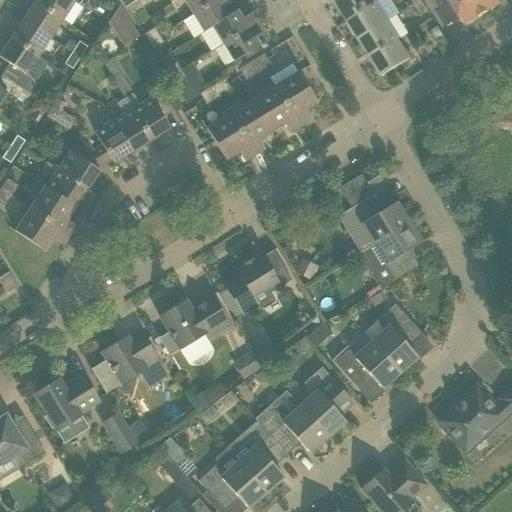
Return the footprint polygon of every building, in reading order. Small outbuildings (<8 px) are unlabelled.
[(23,21),(49,38),(61,20),(31,0),(29,0),(24,7),(29,11),(23,21)] [(82,0),(31,0),(61,20),(73,2),(78,6),(82,0)] [(183,0),(192,14),(214,0),(183,0)] [(211,26),(228,16),(224,8),(233,3),(231,0),(214,0),(192,14),(203,32),(212,27),(211,26)] [(338,0),(336,2),(347,20),(345,21),(346,22),(376,3),(373,0),(338,0)] [(428,10),(422,0),(415,5),(421,15),(428,10)] [(452,3),(465,25),(483,14),(481,11),(474,0),(433,0),(440,10),(452,3)] [(474,0),(481,11),(483,14),(501,3),(499,0),(474,0)] [(359,39),(387,22),(376,3),(346,22),(348,21),(359,39)] [(108,23),(112,30),(128,20),(119,6),(108,23)] [(222,44),(257,23),(251,13),(241,19),(236,11),(228,16),(211,26),(212,27),(222,44)] [(49,38),(23,21),(16,31),(11,27),(6,36),(37,56),(49,38)] [(368,58),(369,59),(370,58),(398,40),(387,22),(359,39),(370,57),(368,58)] [(257,23),(222,44),(233,62),(243,56),(257,47),(259,46),(254,38),(263,33),(257,23)] [(437,42),(445,37),(438,27),(430,32),(437,42)] [(148,42),(159,35),(154,28),(143,35),(148,42)] [(159,35),(148,42),(152,49),(163,42),(159,35)] [(37,56),(6,36),(1,43),(5,47),(0,54),(0,58),(9,64),(2,74),(24,89),(30,79),(35,83),(48,63),(37,56)] [(382,76),(410,59),(398,40),(370,58),(382,76)] [(71,53),(79,58),(87,47),(79,42),(71,53)] [(245,59),(260,51),(257,47),(243,56),(245,59)] [(79,58),(71,53),(64,64),(72,69),(79,58)] [(262,54),(253,60),(260,71),(263,69),(269,65),(262,54)] [(269,79),(274,87),(299,127),(309,121),(303,112),(317,104),(295,70),(303,65),(295,54),(288,59),(292,65),(269,79)] [(238,69),(245,80),(260,71),(253,60),(238,69)] [(169,77),(180,70),(176,63),(165,69),(169,77)] [(263,69),(268,78),(276,73),(270,64),(269,65),(263,69)] [(140,106),(132,94),(117,69),(109,75),(115,84),(124,99),(151,142),(152,142),(150,139),(154,138),(169,128),(150,99),(140,106)] [(180,70),(169,77),(174,84),(185,77),(180,70)] [(0,102),(7,92),(17,99),(24,89),(2,74),(0,76),(0,102)] [(224,78),(212,86),(219,97),(231,89),(224,78)] [(219,97),(212,86),(200,94),(206,104),(219,97)] [(274,87),(252,101),(271,132),(284,124),(290,134),(299,127),(274,87)] [(151,142),(124,99),(116,104),(123,116),(113,122),(132,151),(149,141),(150,140),(151,142)] [(175,113),(181,109),(182,108),(177,99),(169,104),(175,113)] [(241,107),(229,115),(254,155),(264,149),(258,140),(271,132),(252,101),(241,107)] [(75,119),(53,105),(46,115),(68,130),(75,119)] [(244,161),(254,155),(229,115),(206,129),(225,160),(239,152),(244,161)] [(113,163),(132,151),(113,122),(94,134),(102,146),(93,151),(102,165),(110,159),(113,163)] [(10,146),(18,151),(25,141),(17,136),(10,146)] [(90,184),(97,174),(99,171),(96,168),(102,165),(93,151),(89,146),(79,139),(70,152),(57,170),(88,191),(89,190),(87,189),(90,184)] [(10,163),(18,151),(10,146),(2,158),(10,163)] [(75,207),(76,206),(86,190),(88,191),(57,170),(46,162),(40,171),(52,178),(46,188),(75,207)] [(363,179),(368,188),(381,180),(376,171),(363,179)] [(7,179),(0,189),(10,196),(17,185),(7,179)] [(75,207),(46,188),(44,187),(29,209),(69,236),(76,226),(67,219),(75,207)] [(10,196),(0,189),(0,203),(4,206),(10,196)] [(338,216),(360,252),(407,223),(394,203),(383,210),(373,194),(351,208),(338,216)] [(29,209),(25,216),(15,232),(45,252),(54,239),(63,245),(69,236),(29,209)] [(420,244),(407,223),(360,252),(360,253),(358,254),(380,290),(418,266),(408,251),(420,244)] [(233,318),(240,314),(242,317),(259,307),(252,297),(265,289),(267,292),(270,293),(291,280),(273,250),(261,257),(253,261),(252,259),(235,270),(239,277),(223,287),(225,289),(218,293),(233,318)] [(301,259),(294,273),(311,281),(318,267),(301,259)] [(0,283),(2,287),(13,280),(8,273),(0,277),(0,283)] [(7,294),(18,287),(13,280),(2,287),(7,294)] [(383,291),(369,299),(374,307),(387,299),(383,291)] [(204,336),(206,339),(229,325),(210,295),(198,303),(199,305),(191,310),(185,301),(159,317),(169,332),(167,333),(175,346),(176,345),(181,351),(204,336)] [(372,342),(398,372),(416,356),(407,346),(421,334),(395,304),(377,320),(383,332),(372,342)] [(106,394),(138,374),(159,361),(139,331),(127,339),(126,337),(123,339),(124,341),(120,344),(119,342),(102,353),(107,361),(92,370),(92,368),(90,369),(106,394)] [(315,348),(321,342),(312,332),(306,338),(315,348)] [(310,348),(302,339),(292,347),(297,352),(305,352),(310,348)] [(398,372),(372,342),(361,352),(348,345),(331,360),(358,391),(372,378),(380,388),(398,372)] [(253,350),(243,356),(254,373),(264,367),(253,350)] [(300,407),(326,437),(344,421),(335,411),(349,399),(331,379),(322,368),(304,383),(310,398),(300,407)] [(272,378),(264,369),(254,377),(258,382),(267,383),(272,378)] [(99,403),(82,375),(68,383),(69,385),(64,388),(59,379),(33,395),(55,431),(99,403)] [(511,413),(511,388),(499,400),(501,402),(495,407),(476,386),(437,422),(443,428),(443,429),(443,431),(448,437),(451,437),(459,446),(471,435),(483,437),(510,412),(511,413)] [(219,416),(211,406),(199,416),(206,426),(219,416)] [(326,437),(300,407),(288,417),(277,410),(260,425),(261,425),(287,455),(299,443),(308,453),(326,437)] [(117,414),(101,424),(120,453),(135,444),(126,428),(117,414)] [(26,448),(5,415),(0,418),(0,464),(12,457),(20,470),(45,454),(37,442),(26,448)] [(126,428),(135,444),(148,436),(139,420),(126,428)] [(238,462),(265,492),(282,476),(274,466),(287,455),(261,425),(244,440),(244,447),(249,453),(238,462)] [(168,456),(177,447),(169,438),(159,446),(168,456)] [(400,511),(399,510),(427,486),(404,460),(387,474),(383,470),(361,490),(380,511),(400,511)] [(223,511),(238,498),(247,508),(265,492),(238,462),(227,473),(215,465),(196,482),(223,511)] [(190,482),(181,473),(172,481),(181,490),(190,482)] [(57,511),(59,511),(76,502),(65,484),(47,494),(57,511)] [(466,498),(457,506),(462,511),(468,511),(474,507),(466,498)] [(182,511),(209,511),(198,499),(182,511)]
